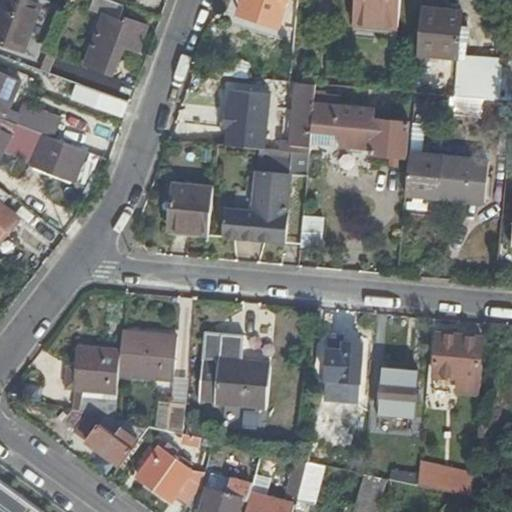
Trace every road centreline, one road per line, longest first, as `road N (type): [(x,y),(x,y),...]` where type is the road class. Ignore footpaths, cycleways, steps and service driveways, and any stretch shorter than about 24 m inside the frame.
road 1 (residential): [(77,261),(511,298)]
road 2 (residential): [(77,261),(113,214),(197,0)]
road 3 (residential): [(109,511),(0,427)]
road 4 (residential): [(0,365),(77,261)]
